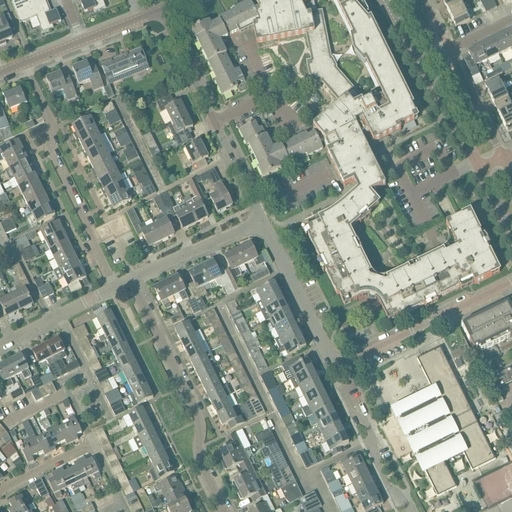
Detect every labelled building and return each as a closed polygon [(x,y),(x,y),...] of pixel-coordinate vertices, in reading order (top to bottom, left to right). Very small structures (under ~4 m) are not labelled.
[(18,0),(12,3),(15,12),(45,0),(18,0)] [(45,0),(15,12),(16,12),(16,14),(20,24),(36,17),(42,33),(54,29),(53,26),(61,22),(57,10),(50,13),(46,2),(45,0)] [(82,0),(80,1),(85,13),(93,10),(95,13),(106,8),(102,0),(82,0)] [(226,16),(219,19),(220,22),(211,26),(209,22),(191,31),(195,40),(197,39),(217,80),(215,81),(222,96),(238,89),(240,94),(249,90),(239,69),(234,72),(231,66),(226,55),(227,54),(225,51),(223,46),(225,45),(224,45),(226,41),(225,39),(228,37),(228,36),(253,23),(254,25),(253,25),(256,36),(257,44),(307,34),(312,62),(308,62),(310,70),(313,70),(316,76),(314,78),(319,84),(322,82),(341,103),(314,126),(313,127),(314,128),(313,129),(313,131),(305,135),(298,138),(294,140),(282,146),(281,145),(278,147),(277,145),(273,143),(271,144),(267,136),(266,136),(264,133),(263,131),(268,129),(264,122),(261,114),(252,119),(255,124),(240,131),(247,146),(249,146),(260,168),(258,169),(263,178),(282,169),(280,166),(288,161),(289,164),(307,155),(308,157),(323,149),(321,145),(324,143),(328,152),(328,153),(332,163),(332,164),(339,177),(344,187),(354,182),(356,185),(359,191),(351,199),(346,203),(340,208),(333,213),(326,217),(319,220),(320,222),(309,227),(308,226),(309,226),(309,225),(302,229),(306,237),(307,237),(306,236),(308,236),(320,259),(318,260),(317,260),(323,272),(324,272),(325,271),(337,295),(339,294),(342,299),(341,299),(345,306),(351,302),(357,299),(358,299),(360,298),(362,297),(364,296),(366,296),(368,296),(369,296),(369,298),(371,299),(374,300),(375,299),(376,299),(377,300),(380,302),(381,305),(383,309),(386,314),(385,314),(389,321),(395,318),(395,317),(400,315),(401,317),(425,305),(426,307),(425,307),(426,308),(438,301),(437,301),(437,300),(460,288),(461,289),(461,290),(468,287),(471,285),(473,284),(474,283),(475,285),(500,273),(488,249),(489,248),(490,248),(490,247),(490,245),(489,244),(489,243),(488,241),(488,240),(487,239),(486,238),(485,236),(484,235),(483,236),(484,236),(482,237),(470,213),(458,219),(457,219),(447,224),(446,225),(449,232),(447,233),(448,234),(448,235),(449,236),(449,237),(449,238),(449,239),(449,240),(450,240),(450,239),(451,239),(453,238),(455,244),(448,247),(447,247),(447,246),(446,246),(446,247),(445,248),(444,249),(443,249),(442,250),(441,250),(442,252),(419,264),(418,262),(419,262),(419,261),(406,268),(407,268),(408,269),(388,279),(387,278),(388,277),(387,277),(386,277),(385,278),(384,278),(383,278),(382,278),(381,278),(380,278),(379,278),(378,278),(377,277),(376,276),(375,276),(375,275),(374,275),(374,274),(373,273),(373,272),(372,271),(372,272),(370,273),(361,253),(362,253),(363,253),(357,240),(357,241),(355,242),(349,230),(359,222),(360,223),(360,224),(371,215),(371,214),(370,215),(369,213),(379,204),(375,200),(370,194),(373,192),(374,192),(375,192),(384,187),(386,186),(385,185),(380,173),(369,152),(378,144),(377,142),(401,130),(400,128),(418,119),(416,116),(412,106),(414,105),(408,93),(400,78),(399,79),(394,67),(395,67),(394,65),(393,66),(387,54),(388,54),(388,52),(387,53),(381,41),(382,41),(381,39),(380,40),(375,28),(376,28),(375,26),(374,27),(368,15),(369,15),(369,13),(368,14),(362,2),(363,2),(362,0),(259,0),(256,2),(259,9),(255,11),(250,1),(235,9),(236,11),(228,15),(226,16)] [(453,0),(444,4),(450,16),(464,9),(470,6),(467,0),(453,0)] [(485,0),(479,0),(486,14),(491,11),(485,0)] [(492,0),(485,0),(491,11),(496,8),(492,0)] [(464,9),(450,16),(456,28),(470,21),(464,9)] [(12,38),(10,32),(15,30),(9,15),(3,17),(0,18),(0,46),(6,44),(5,41),(12,38)] [(511,30),(503,35),(510,50),(511,48),(511,30)] [(503,35),(491,41),(498,56),(510,50),(503,35)] [(491,41),(479,47),(486,62),(498,56),(491,41)] [(471,57),(465,60),(473,77),(479,74),(476,67),(486,62),(479,47),(468,52),(471,57)] [(141,50),(101,66),(105,75),(109,85),(132,75),(131,71),(147,65),(141,50)] [(87,63),(72,69),(79,87),(89,83),(93,92),(104,88),(100,77),(94,80),(87,63)] [(61,73),(46,79),(52,96),(62,92),(63,92),(67,102),(78,98),(75,91),(73,88),(70,78),(64,81),(61,73)] [(485,86),(491,98),(511,88),(510,88),(508,89),(505,82),(501,84),(499,79),(485,86)] [(110,86),(104,88),(109,100),(115,97),(110,86)] [(491,98),(497,110),(511,103),(508,98),(511,96),(511,91),(511,88),(491,98)] [(7,104),(9,111),(25,105),(27,105),(26,102),(24,98),(25,96),(23,96),(21,89),(5,95),(5,94),(3,95),(4,98),(4,97),(6,102),(5,104),(7,104)] [(171,122),(172,123),(185,117),(185,116),(187,115),(185,116),(179,104),(181,103),(175,105),(171,95),(156,102),(161,113),(166,111),(171,122)] [(107,120),(117,115),(111,103),(101,108),(107,120)] [(497,110),(502,122),(511,116),(511,106),(511,103),(497,110)] [(10,128),(3,110),(2,110),(0,111),(0,131),(0,132),(3,131),(7,129),(10,128)] [(117,115),(107,120),(110,127),(121,122),(117,115)] [(511,116),(502,122),(508,134),(511,131),(511,116)] [(171,122),(167,124),(173,136),(178,147),(193,140),(188,130),(193,127),(191,128),(185,117),(172,123),(171,122)] [(73,134),(75,138),(95,128),(91,118),(72,127),(75,133),(73,134)] [(25,124),(11,131),(14,137),(22,133),(23,133),(28,130),(25,124)] [(3,131),(0,132),(4,142),(14,137),(11,131),(10,128),(7,129),(3,131)] [(78,140),(81,146),(100,137),(95,128),(75,138),(76,141),(78,140)] [(117,140),(127,135),(124,129),(114,134),(117,140)] [(121,149),(125,147),(131,143),(127,135),(117,140),(121,149)] [(82,153),(84,156),(104,146),(100,137),(81,146),(84,152),(82,153)] [(0,148),(0,162),(5,160),(26,150),(24,147),(22,148),(19,142),(6,148),(5,146),(0,148)] [(186,150),(191,162),(184,165),(189,175),(192,173),(193,174),(211,164),(208,165),(205,159),(208,158),(205,152),(200,143),(201,143),(200,142),(186,150)] [(123,152),(126,157),(136,152),(131,143),(125,147),(127,151),(123,152)] [(88,158),(91,164),(109,155),(104,146),(84,156),(85,159),(88,158)] [(161,155),(157,147),(149,151),(150,153),(153,159),(161,155)] [(26,150),(5,160),(10,169),(30,159),(26,150)] [(139,158),(136,152),(126,157),(129,163),(139,158)] [(91,171),(93,175),(113,164),(109,155),(91,164),(93,170),(91,171)] [(10,169),(6,171),(10,180),(14,178),(35,168),(30,159),(10,169)] [(130,167),(135,176),(145,171),(141,162),(130,167)] [(97,176),(100,183),(118,174),(113,164),(93,175),(94,178),(97,176)] [(14,178),(18,187),(37,178),(34,173),(36,172),(35,168),(14,178)] [(214,169),(199,177),(202,182),(203,183),(208,181),(212,188),(214,187),(215,188),(218,195),(211,199),(218,213),(232,206),(214,169)] [(150,180),(145,171),(135,176),(139,186),(141,185),(150,180)] [(100,189),(102,193),(122,183),(118,174),(100,183),(102,188),(100,189)] [(18,187),(23,197),(44,186),(42,183),(40,184),(37,178),(18,187)] [(194,207),(188,210),(196,224),(208,218),(200,204),(205,201),(197,184),(195,179),(188,182),(195,195),(196,198),(191,201),(194,207)] [(150,180),(141,185),(143,188),(141,189),(144,195),(142,196),(144,200),(156,194),(150,180)] [(106,195),(109,201),(127,192),(122,183),(102,193),(103,196),(106,195)] [(23,197),(27,206),(46,197),(43,191),(45,190),(44,186),(23,197)] [(127,192),(109,201),(111,206),(109,208),(111,211),(131,201),(127,192)] [(160,196),(166,209),(173,205),(170,199),(168,195),(167,193),(160,196)] [(166,209),(160,196),(153,200),(159,212),(166,209)] [(27,206),(32,215),(53,205),(51,201),(49,203),(46,197),(27,206)] [(443,218),(454,214),(448,197),(437,201),(443,218)] [(53,205),(32,215),(37,225),(55,216),(52,209),(55,208),(53,205)] [(179,207),(173,210),(174,211),(179,221),(184,230),(196,224),(188,210),(182,213),(179,207)] [(162,241),(151,221),(145,224),(145,223),(141,225),(133,209),(126,213),(137,235),(142,233),(149,247),(162,241)] [(160,224),(154,226),(162,241),(174,235),(170,226),(164,215),(164,214),(157,217),(160,224)] [(11,219),(0,224),(3,229),(13,224),(11,219)] [(45,241),(46,242),(66,232),(64,228),(62,229),(59,223),(41,232),(45,241)] [(16,230),(13,224),(3,229),(6,235),(16,230)] [(36,232),(15,242),(20,252),(31,246),(29,241),(38,237),(36,232)] [(46,242),(50,251),(68,242),(65,236),(68,235),(66,232),(46,242)] [(50,251),(55,260),(75,250),(73,246),(71,247),(68,242),(50,251)] [(251,244),(237,251),(244,265),(253,260),(256,267),(264,263),(261,257),(258,259),(251,244)] [(31,246),(20,252),(23,258),(33,253),(35,258),(40,256),(35,246),(31,247),(31,246)] [(55,260),(59,269),(77,260),(74,254),(77,253),(75,250),(55,260)] [(233,274),(227,277),(235,293),(242,289),(239,283),(237,278),(241,276),(237,268),(244,265),(237,251),(224,257),(233,274)] [(33,253),(23,258),(25,263),(35,258),(33,253)] [(59,269),(64,278),(84,268),(82,264),(80,266),(77,260),(59,269)] [(213,262),(200,268),(209,285),(215,282),(218,288),(223,287),(228,296),(235,293),(227,277),(224,272),(219,275),(213,262)] [(19,265),(12,268),(18,281),(25,277),(19,265)] [(86,279),(83,272),(86,271),(84,268),(64,278),(71,294),(82,288),(79,282),(82,281),(85,279),(86,279)] [(200,268),(189,273),(195,286),(189,289),(195,300),(201,312),(205,310),(200,299),(206,294),(203,287),(209,285),(200,268)] [(267,269),(251,277),(254,284),(270,275),(267,269)] [(34,270),(30,272),(33,278),(38,276),(34,270)] [(43,277),(35,281),(38,289),(43,287),(45,286),(43,283),(44,282),(45,282),(43,277)] [(178,277),(166,283),(173,298),(179,294),(183,302),(189,299),(178,277)] [(19,294),(12,297),(20,312),(33,305),(25,290),(21,283),(15,286),(19,294)] [(173,298),(166,283),(154,289),(165,310),(171,308),(167,300),(173,298)] [(251,293),(256,304),(279,293),(274,283),(263,289),(262,287),(251,293)] [(49,284),(45,286),(43,287),(48,297),(54,295),(49,284)] [(43,287),(38,289),(43,300),(48,297),(43,287)] [(20,312),(12,297),(7,299),(4,293),(0,294),(0,302),(3,309),(7,318),(20,312)] [(279,293),(256,304),(261,313),(284,302),(279,293)] [(195,300),(188,303),(194,315),(201,312),(195,300)] [(240,312),(235,301),(225,305),(231,316),(240,312)] [(479,348),(481,352),(482,352),(511,336),(511,301),(462,326),(474,351),(479,348)] [(272,319),(288,311),(284,302),(261,313),(265,322),(270,320),(272,319)] [(208,319),(211,325),(220,321),(214,310),(206,314),(208,319)] [(272,324),(274,329),(293,320),(288,311),(272,319),(270,320),(272,324)] [(101,328),(102,330),(116,323),(111,312),(96,319),(101,328)] [(240,312),(231,316),(235,326),(245,321),(240,312)] [(170,319),(173,326),(185,320),(181,313),(170,319)] [(274,329),(279,339),(297,329),(293,320),(274,329)] [(249,331),(245,321),(235,326),(240,335),(249,331)] [(175,329),(180,341),(194,334),(189,322),(175,329)] [(99,338),(101,344),(107,341),(121,334),(116,323),(102,330),(105,335),(99,338)] [(78,341),(86,337),(89,336),(84,325),(73,331),(78,341)] [(274,341),(278,350),(301,338),(297,329),(279,339),(274,341)] [(253,340),(249,331),(240,335),(244,344),(253,340)] [(127,344),(124,339),(125,338),(123,334),(122,335),(121,334),(107,341),(112,351),(127,344)] [(180,341),(185,351),(200,344),(194,334),(180,341)] [(88,342),(86,337),(78,341),(80,345),(88,342)] [(50,343),(46,346),(62,377),(69,374),(62,360),(67,357),(58,339),(58,340),(57,338),(49,342),(50,343)] [(301,338),(278,350),(281,354),(285,352),(288,357),(306,348),(302,339),(301,338)] [(258,348),(253,340),(244,344),(249,353),(258,348)] [(112,351),(118,362),(132,355),(127,344),(112,351)] [(185,351),(191,362),(211,352),(210,352),(205,355),(200,344),(185,351)] [(62,377),(46,346),(41,348),(40,346),(33,350),(34,352),(33,352),(39,364),(46,361),(49,366),(47,367),(55,381),(62,377)] [(99,358),(94,347),(84,352),(89,363),(97,359),(99,358)] [(262,358),(258,348),(249,353),(253,363),(262,358)] [(440,348),(421,357),(417,359),(434,393),(418,401),(421,407),(418,408),(417,408),(411,411),(409,407),(396,413),(438,497),(457,488),(444,463),(463,453),(472,471),(496,460),(475,418),(468,403),(440,348)] [(191,362),(196,373),(210,366),(216,363),(211,352),(191,362)] [(481,352),(476,355),(480,364),(487,361),(482,352),(481,352)] [(125,359),(118,362),(123,373),(137,366),(132,355),(125,359)] [(21,356),(9,362),(16,377),(22,374),(25,380),(32,377),(21,356)] [(268,369),(262,358),(253,363),(259,374),(268,369)] [(313,370),(308,360),(303,363),(300,358),(282,367),(285,373),(290,370),(294,379),(295,379),(313,370)] [(102,370),(97,359),(89,363),(94,374),(102,370)] [(16,377),(9,362),(0,366),(0,375),(3,382),(3,383),(4,383),(7,390),(14,386),(10,379),(16,377)] [(240,363),(232,367),(238,379),(246,375),(240,363)] [(123,373),(128,384),(142,377),(137,366),(123,373)] [(196,373),(201,384),(216,376),(210,366),(196,373)] [(485,380),(490,392),(511,381),(511,370),(511,367),(485,380)] [(110,379),(105,368),(102,370),(94,374),(99,384),(107,380),(110,379)] [(317,379),(313,370),(295,379),(294,379),(290,381),(294,391),(299,388),(317,379)] [(277,388),(269,373),(261,377),(268,392),(277,388)] [(224,386),(226,385),(227,385),(221,374),(216,376),(201,384),(207,394),(224,386)] [(38,389),(44,386),(38,376),(31,379),(37,390),(38,389)] [(128,384),(133,394),(134,395),(148,388),(142,377),(128,384)] [(299,388),(303,397),(322,388),(317,379),(299,388)] [(112,391),(107,380),(99,384),(105,395),(115,390),(115,389),(112,391)] [(249,381),(238,387),(240,391),(251,385),(249,381)] [(52,382),(45,386),(50,395),(56,392),(52,382)] [(231,395),(226,385),(224,386),(207,394),(212,405),(231,395)] [(50,395),(45,386),(44,386),(38,389),(43,399),(50,395)] [(153,398),(148,388),(134,395),(133,394),(128,397),(133,408),(153,398)] [(281,397),(277,388),(268,392),(272,401),(281,397)] [(308,406),(308,407),(326,398),(322,388),(303,397),(308,406)] [(10,395),(13,402),(26,396),(22,389),(10,395)] [(43,399),(38,389),(37,390),(31,393),(36,402),(43,399)] [(121,401),(115,390),(105,395),(110,406),(121,401)] [(493,393),(499,404),(503,401),(498,391),(493,393)] [(212,405),(217,416),(231,409),(226,398),(231,396),(231,395),(212,405)] [(256,395),(248,400),(257,418),(265,414),(256,395)] [(286,406),(281,397),(272,401),(277,411),(286,406)] [(313,416),(331,407),(326,398),(308,407),(308,406),(302,409),(306,419),(312,416),(313,416)] [(68,400),(62,402),(65,408),(71,406),(68,400)] [(121,401),(110,406),(116,417),(126,412),(121,401)] [(502,412),(499,407),(497,403),(492,406),(496,415),(502,412)] [(290,415),(286,406),(277,411),(282,420),(290,415)] [(313,416),(317,425),(335,416),(331,407),(313,416)] [(142,408),(122,418),(127,429),(133,426),(148,419),(142,408)] [(231,409),(217,416),(223,427),(228,424),(231,430),(244,424),(240,417),(237,419),(232,411),(231,409)] [(295,425),(290,415),(282,420),(286,429),(295,425)] [(317,425),(322,434),(340,425),(335,416),(317,425)] [(70,424),(65,427),(73,443),(78,440),(76,436),(82,434),(74,417),(68,420),(70,424)] [(133,426),(139,437),(153,430),(148,419),(133,426)] [(57,425),(52,428),(60,445),(65,442),(67,446),(73,443),(65,427),(59,430),(57,425)] [(300,434),(295,425),(286,429),(291,438),(300,434)] [(322,434),(326,444),(344,434),(340,425),(322,434)] [(48,435),(43,438),(51,454),(56,451),(54,447),(60,445),(52,428),(46,430),(48,435)] [(100,444),(108,439),(102,428),(94,432),(100,444)] [(8,434),(4,429),(0,432),(0,440),(2,439),(6,444),(11,440),(8,434)] [(139,437),(127,442),(133,453),(144,448),(158,441),(153,430),(139,437)] [(270,430),(254,437),(258,444),(262,442),(272,437),(273,436),(270,431),(270,430)] [(230,445),(219,451),(224,461),(245,451),(251,448),(242,431),(227,438),(230,445)] [(304,443),(300,434),(291,438),(295,447),(304,443)] [(340,448),(349,444),(344,434),(326,444),(333,457),(343,452),(340,448)] [(51,454),(43,438),(37,441),(35,435),(29,438),(38,455),(43,453),(45,457),(51,454)] [(272,437),(262,442),(265,449),(276,443),(273,436),(272,437)] [(38,455),(29,438),(23,441),(26,446),(20,449),(28,465),(34,462),(32,458),(38,455)] [(105,454),(113,450),(108,439),(100,444),(105,454)] [(144,448),(149,458),(164,451),(158,441),(144,448)] [(10,444),(1,451),(8,459),(17,451),(12,442),(10,444)] [(309,452),(304,443),(295,447),(300,457),(309,452)] [(111,466),(118,462),(113,450),(105,454),(111,466)] [(149,458),(155,469),(169,462),(164,451),(149,458)] [(224,461),(221,463),(225,469),(227,470),(228,469),(229,471),(239,465),(242,470),(252,465),(245,451),(224,461)] [(311,451),(309,452),(300,457),(306,470),(318,464),(311,451)] [(288,467),(281,452),(271,456),(268,458),(272,466),(276,464),(279,471),(288,467)] [(340,462),(347,476),(365,467),(360,457),(355,460),(353,456),(340,462)] [(85,459),(80,462),(88,479),(94,476),(96,480),(101,477),(93,461),(87,463),(85,459)] [(76,469),(71,471),(79,489),(85,486),(83,481),(88,479),(80,462),(74,465),(76,469)] [(111,466),(116,477),(124,473),(118,462),(111,466)] [(169,462),(155,469),(149,472),(155,483),(174,473),(169,462)] [(232,484),(237,493),(260,481),(252,465),(242,470),(245,476),(234,481),(234,482),(233,483),(232,484)] [(69,467),(58,473),(66,490),(72,487),(74,491),(79,489),(71,471),(69,467)] [(295,482),(288,467),(279,471),(272,475),(274,480),(278,482),(281,481),(284,488),(291,484),(295,482)] [(347,476),(351,485),(369,476),(365,467),(347,476)] [(330,473),(328,468),(321,472),(323,476),(330,473)] [(336,481),(332,472),(330,473),(323,476),(327,485),(336,481)] [(52,475),(46,478),(57,500),(63,497),(61,492),(66,490),(58,473),(52,476),(52,475)] [(116,477),(121,487),(129,483),(124,473),(116,477)] [(351,485),(356,494),(374,486),(369,476),(351,485)] [(176,477),(153,488),(156,494),(162,491),(163,494),(180,485),(176,477)] [(37,482),(44,497),(49,495),(41,480),(37,482)] [(343,489),(338,480),(336,481),(327,485),(332,495),(341,490),(343,489)] [(260,481),(237,493),(240,500),(241,500),(243,500),(244,501),(254,496),(257,501),(267,496),(260,481)] [(303,497),(295,482),(291,484),(284,488),(281,489),(286,500),(290,504),(303,498),(303,497)] [(134,493),(129,483),(121,487),(126,497),(134,493)] [(163,494),(167,503),(185,494),(180,485),(163,494)] [(356,494),(361,504),(378,495),(374,486),(356,494)] [(346,500),(341,490),(332,495),(337,504),(346,500)] [(9,511),(20,511),(29,507),(25,502),(29,500),(26,494),(9,504),(13,509),(9,511)] [(168,509),(168,511),(170,511),(188,504),(186,501),(187,500),(185,494),(167,503),(170,508),(168,509)] [(79,504),(74,507),(77,511),(78,511),(81,511),(88,507),(87,505),(85,501),(82,495),(80,496),(78,502),(79,504)] [(378,495),(361,504),(364,511),(380,511),(378,507),(383,505),(378,495)] [(96,496),(85,501),(87,505),(91,503),(98,500),(96,496)] [(147,498),(153,509),(157,507),(151,496),(147,498)] [(45,501),(49,509),(55,506),(51,498),(45,501)] [(322,507),(318,499),(302,507),(304,510),(300,511),(312,511),(319,509),(318,509),(322,507)] [(340,511),(344,511),(352,508),(347,499),(346,500),(337,504),(340,511)] [(57,504),(60,511),(65,508),(62,501),(57,504)]
